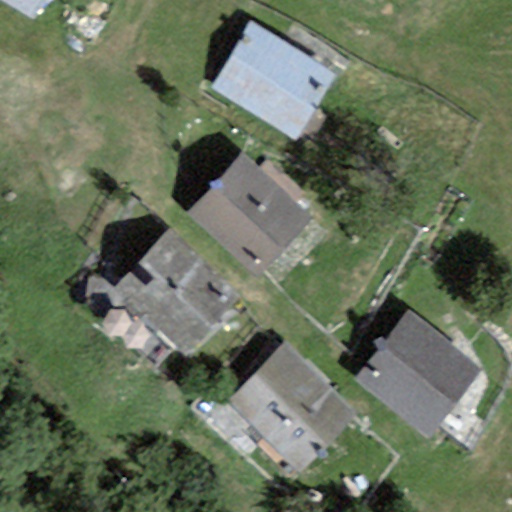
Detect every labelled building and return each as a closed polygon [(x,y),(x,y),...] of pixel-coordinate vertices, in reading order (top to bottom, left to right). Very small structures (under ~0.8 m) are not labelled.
[(48,0),(3,0),(37,19),(48,0)] [(337,72),(247,21),(209,87),(298,138),(337,72)] [(313,215),(242,151),(188,211),(258,275),(313,215)] [(241,293),(170,226),(115,284),(187,351),(241,293)] [(480,364),(411,310),(357,379),(426,432),(480,364)] [(357,410),(285,340),(229,398),(301,468),(357,410)]
